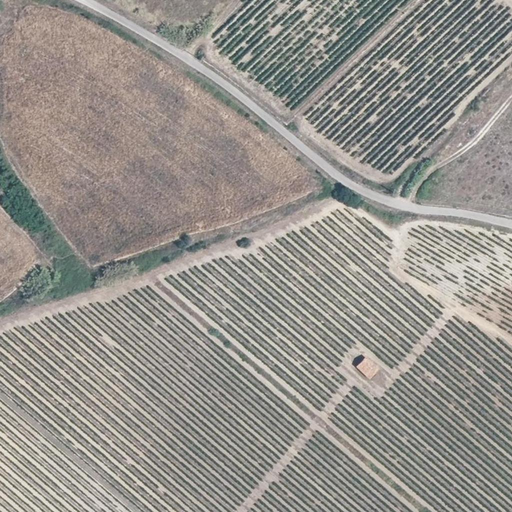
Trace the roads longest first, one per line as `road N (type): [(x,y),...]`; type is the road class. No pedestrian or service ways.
road 1 (unclassified): [(87,0),(227,86),(332,176),(397,204),(511,226)]
road 2 (track): [(409,206),(413,191),(511,79)]
